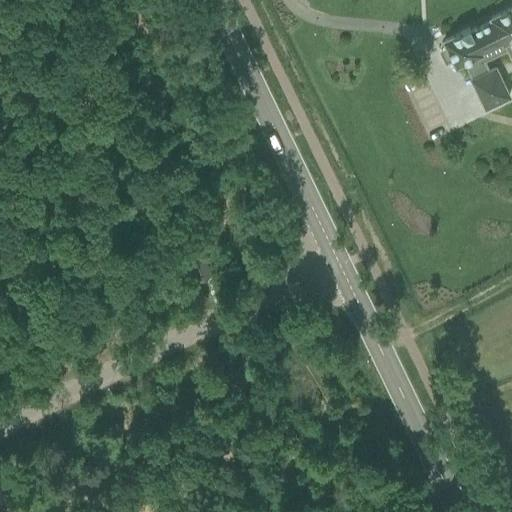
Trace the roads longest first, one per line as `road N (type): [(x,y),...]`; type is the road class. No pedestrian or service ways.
road 1 (unclassified): [(0,431),(336,268)]
road 2 (secondary): [(336,268),(210,0)]
road 3 (secondary): [(447,511),(336,268)]
